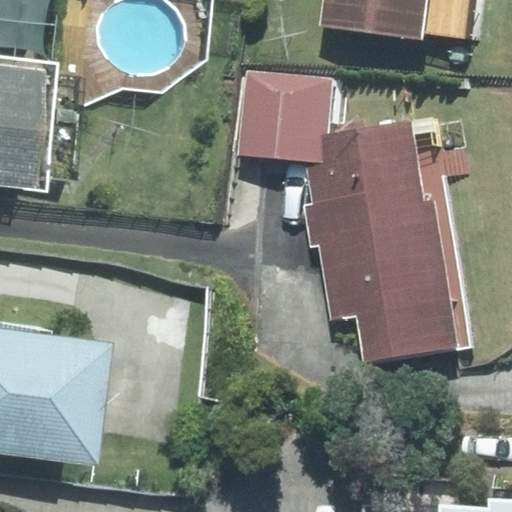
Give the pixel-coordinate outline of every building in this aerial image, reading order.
[(459,0),(343,0),(341,23),(455,37),(459,0)] [(53,54),(0,49),(0,178),(44,182),(53,54)] [(349,72),(253,64),(245,159),(323,166),(344,324),(381,318),(388,363),(489,347),(465,198),(449,200),(440,143),(458,140),(454,114),(348,131),(349,72)] [(101,330),(0,319),(0,444),(89,454),(101,330)] [(360,511),(511,511),(511,496),(479,494),(477,511),(393,511),(360,510),(360,511)]
